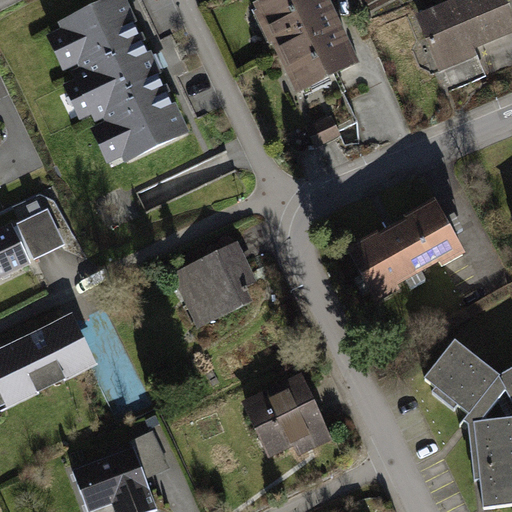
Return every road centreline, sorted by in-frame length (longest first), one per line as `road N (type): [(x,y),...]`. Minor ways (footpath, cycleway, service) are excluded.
road 1 (residential): [(308,219),(303,264),(400,466)]
road 2 (residential): [(308,219),(276,194),(182,0)]
road 3 (residential): [(511,118),(342,188),(308,219)]
